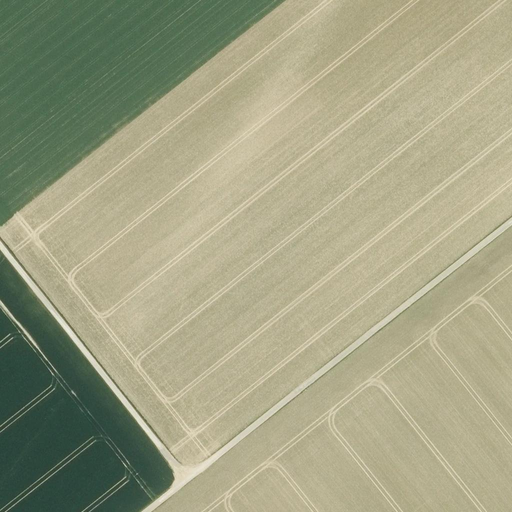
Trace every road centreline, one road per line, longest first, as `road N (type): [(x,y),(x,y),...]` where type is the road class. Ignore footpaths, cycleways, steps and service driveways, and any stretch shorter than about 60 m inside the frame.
road 1 (track): [(146,511),(511,221)]
road 2 (track): [(0,244),(186,479)]
